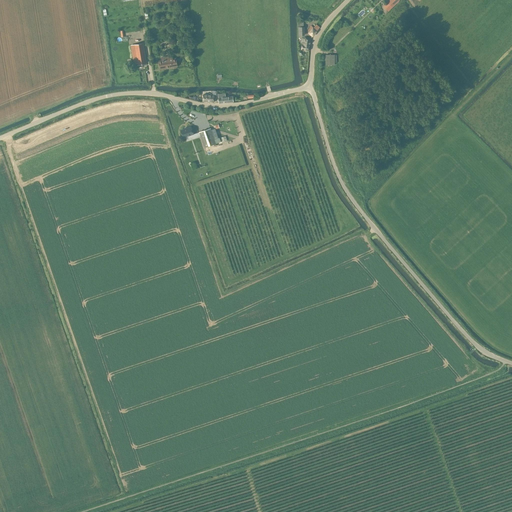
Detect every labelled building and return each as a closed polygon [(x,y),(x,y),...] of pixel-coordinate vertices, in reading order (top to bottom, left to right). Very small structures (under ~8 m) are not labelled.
[(388,0),(389,1),(387,2),(384,6),(388,11),(392,7),(400,0),(399,0),(388,0)] [(308,30),(309,32),(308,33),(312,37),(317,31),(316,31),(320,27),(316,24),(313,28),(311,26),(308,30)] [(303,44),(303,45),(302,45),(301,49),(309,50),(310,46),(309,46),(311,39),(304,37),(304,38),(302,38),(301,43),(303,44)] [(146,63),(143,43),(131,45),(134,64),(138,63),(138,64),(146,63)] [(326,55),(325,65),(335,65),(335,63),(337,63),(337,55),(326,55)] [(161,57),(162,60),(159,61),(160,69),(177,66),(176,58),(173,58),(172,56),(161,57)] [(225,93),(218,94),(218,96),(219,103),(233,102),(233,96),(225,97),(225,93)] [(184,129),(180,130),(183,138),(184,138),(186,137),(187,141),(201,136),(200,132),(194,134),(191,126),(187,128),(187,127),(184,128),(184,129)] [(211,128),(200,132),(205,147),(217,143),(211,128)]
